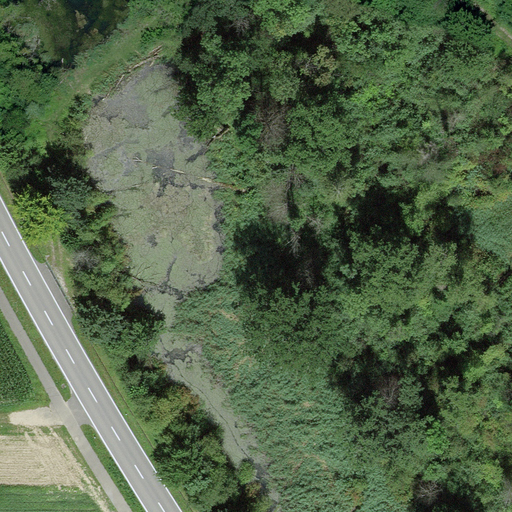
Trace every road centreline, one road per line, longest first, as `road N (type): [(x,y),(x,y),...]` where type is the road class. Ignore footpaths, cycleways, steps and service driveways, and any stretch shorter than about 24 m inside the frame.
road 1 (track): [(178,0),(48,119),(59,271),(37,297)]
road 2 (tertiary): [(165,511),(0,225)]
